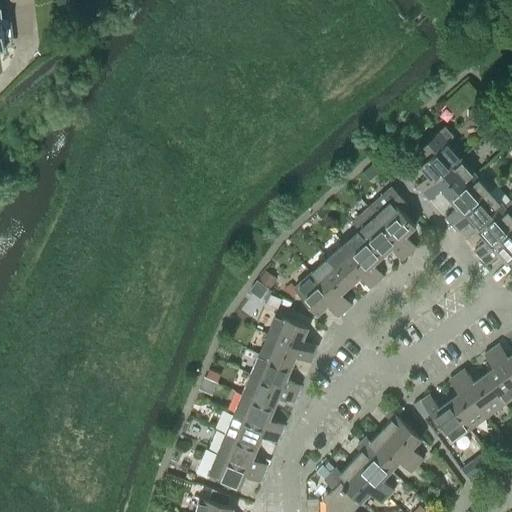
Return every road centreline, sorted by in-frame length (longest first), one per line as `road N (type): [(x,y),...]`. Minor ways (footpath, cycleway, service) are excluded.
road 1 (residential): [(289,511),(288,463),(300,433),(335,393),(365,363),(401,364),(496,294)]
road 2 (residential): [(406,186),(496,294)]
